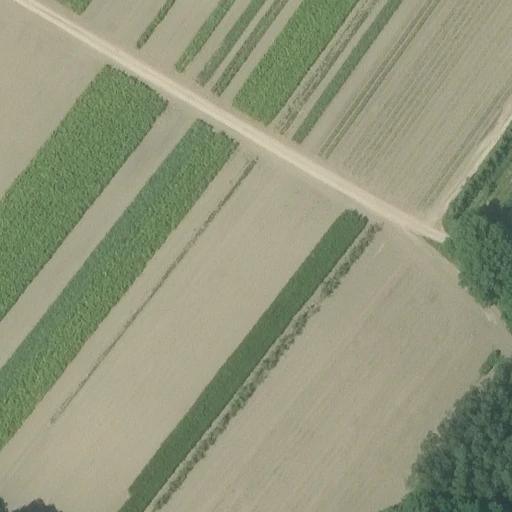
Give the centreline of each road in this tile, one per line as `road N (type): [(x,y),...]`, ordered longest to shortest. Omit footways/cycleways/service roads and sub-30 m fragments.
road 1 (track): [(426,230),(17,0)]
road 2 (track): [(511,114),(426,230)]
